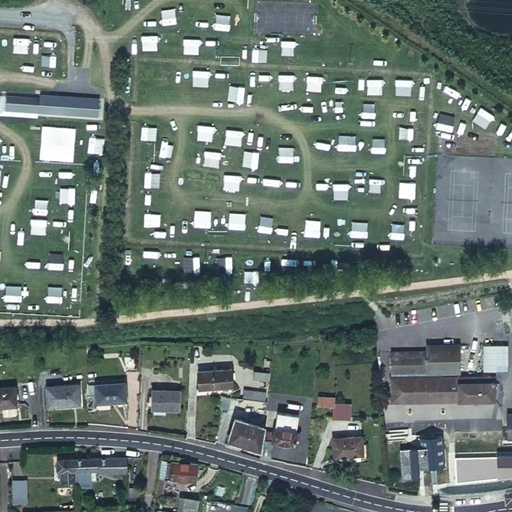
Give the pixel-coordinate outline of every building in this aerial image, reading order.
[(100,99),(7,93),(6,111),(99,117),(100,99)] [(424,349),(414,349),(414,372),(457,371),(457,344),(424,344),(424,349)] [(502,365),(502,345),(481,345),(481,371),(494,371),(494,365),(502,365)] [(502,345),(502,365),(494,365),(494,371),(506,371),(506,345),(502,345)] [(414,349),(390,349),(391,371),(414,372),(414,349)] [(231,368),(198,367),(197,384),(231,385),(231,368)] [(253,379),(268,380),(269,372),(253,371),(253,379)] [(492,376),(391,377),(391,400),(493,399),(492,376)] [(124,380),(94,381),(95,399),(125,398),(124,380)] [(67,386),(45,387),(46,408),(69,406),(67,386)] [(180,387),(152,388),(152,406),(180,405),(180,387)] [(15,388),(0,388),(0,407),(3,408),(3,416),(15,416),(16,414),(16,407),(15,388)] [(242,389),(242,398),(265,400),(266,391),(242,389)] [(350,393),(316,396),(318,410),(352,407),(352,405),(350,393)] [(265,412),(266,401),(239,399),(238,409),(265,412)] [(273,432),(272,441),(294,444),(296,430),(295,430),(297,414),(276,412),(274,427),(273,432)] [(263,427),(233,418),(226,440),(258,450),(263,427)] [(263,431),(262,440),(272,441),(273,432),(263,431)] [(440,433),(419,435),(421,445),(399,447),(403,479),(420,477),(419,467),(444,465),(440,433)] [(362,435),(333,436),(334,453),(363,453),(362,435)] [(272,441),(262,440),(260,457),(270,459),(272,441)] [(124,457),(97,458),(98,471),(105,472),(106,472),(125,472),(124,457)] [(97,458),(73,459),(74,472),(88,471),(98,471),(97,458)] [(187,459),(180,458),(180,462),(163,460),(161,478),(191,482),(194,461),(187,459)] [(73,459),(56,459),(56,472),(60,472),(74,472),(73,459)] [(74,472),(75,481),(75,486),(88,485),(88,471),(74,472)] [(61,482),(75,481),(74,472),(60,472),(61,482)] [(28,481),(13,482),(14,490),(28,491),(28,481)] [(138,487),(128,487),(129,502),(139,501),(138,487)] [(14,490),(14,506),(28,506),(28,491),(14,490)] [(175,510),(191,511),(193,511),(195,496),(177,494),(175,510)]
